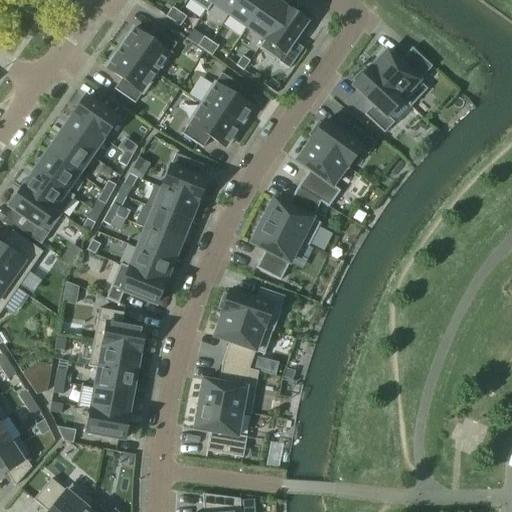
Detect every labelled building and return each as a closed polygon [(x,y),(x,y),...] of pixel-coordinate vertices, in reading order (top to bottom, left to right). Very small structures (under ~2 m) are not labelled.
[(213,0),(189,0),(206,11),(213,0)] [(240,0),(213,0),(206,11),(207,12),(212,4),(229,16),(240,0)] [(266,0),(240,0),(229,16),(247,28),(266,0)] [(286,9),(272,0),(266,0),(247,28),(264,40),(258,48),(259,48),(286,9)] [(179,12),(172,8),(166,17),(172,22),(179,12)] [(306,23),(286,9),(259,48),(278,62),(293,42),(306,23)] [(186,17),(179,12),(172,22),(180,27),(186,17)] [(148,40),(133,29),(127,37),(125,35),(117,47),(155,74),(169,54),(148,40)] [(155,30),(148,40),(169,54),(176,44),(155,30)] [(211,42),(204,37),(197,46),(204,51),(211,42)] [(218,47),(211,42),(204,51),(211,56),(218,47)] [(297,45),(293,42),(278,62),(289,69),(296,59),(303,49),(297,45)] [(155,74),(117,47),(108,59),(111,61),(105,68),(121,79),(142,93),(155,74)] [(431,67),(411,49),(403,57),(413,67),(408,72),(418,81),(431,67)] [(413,67),(403,57),(398,63),(386,52),(370,69),(369,68),(369,69),(402,100),(418,81),(408,72),(413,67)] [(250,62),(242,56),(236,66),(243,71),(250,62)] [(402,100),(369,69),(366,72),(363,69),(353,81),(356,83),(353,87),(373,105),(386,117),(387,116),(402,100)] [(221,74),(214,84),(235,98),(242,87),(221,74)] [(142,93),(121,79),(114,89),(135,104),(142,93)] [(235,98),(214,84),(201,104),(241,130),(248,118),(246,116),(251,108),(235,98)] [(116,119),(85,97),(72,117),(103,139),(116,119)] [(241,130),(201,104),(189,124),(209,138),(226,148),(231,140),(233,142),(241,130)] [(386,117),(373,105),(364,115),(384,133),(394,123),(390,120),(387,116),(386,117)] [(103,139),(72,117),(59,135),(90,156),(103,139)] [(321,125),(318,123),(309,136),(312,138),(310,141),(346,167),(359,149),(360,148),(346,138),(324,121),(321,125)] [(209,138),(189,124),(182,135),(203,148),(209,138)] [(376,144),(353,127),(351,130),(346,138),(360,148),(359,149),(367,155),(376,144)] [(90,156),(59,135),(47,152),(78,174),(90,156)] [(310,142),(296,161),(309,171),(306,175),(317,184),(321,178),(332,186),(345,167),(346,168),(346,167),(310,141),(309,141),(310,142)] [(136,148),(128,143),(123,153),(131,157),(136,148)] [(78,174),(47,152),(34,170),(73,197),(74,197),(66,191),(78,174)] [(131,157),(123,153),(118,163),(126,167),(131,157)] [(142,169),(134,165),(129,174),(137,179),(142,169)] [(205,181),(170,167),(161,189),(196,203),(205,181)] [(73,197),(34,170),(22,188),(61,215),(73,197)] [(137,179),(129,174),(123,184),(131,188),(137,179)] [(317,184),(306,175),(297,188),(320,202),(328,207),(340,191),(332,186),(321,178),(317,184)] [(115,186),(107,181),(102,191),(110,195),(115,186)] [(61,215),(22,188),(9,207),(40,229),(53,210),(61,216),(61,215)] [(320,202),(297,188),(295,192),(291,200),(303,207),(300,213),(311,219),(320,202)] [(196,203),(161,189),(153,209),(188,223),(196,203)] [(110,195),(102,191),(97,201),(105,205),(110,195)] [(287,207),(273,199),(261,222),(309,246),(320,223),(311,219),(300,213),(303,207),(291,200),(287,207)] [(121,207),(113,203),(107,212),(115,217),(121,207)] [(188,223),(153,209),(145,229),(180,243),(188,223)] [(115,217),(107,212),(102,222),(110,226),(115,217)] [(94,224),(86,219),(81,229),(89,233),(94,224)] [(309,246),(261,222),(250,244),(264,251),(261,258),(273,264),(277,258),(289,264),(300,242),(308,246),(309,246)] [(180,243),(145,229),(137,249),(172,263),(180,243)] [(0,246),(0,276),(17,289),(42,252),(12,231),(1,247),(0,246)] [(100,245),(92,240),(86,250),(94,255),(100,245)] [(73,267),(82,252),(71,244),(61,258),(73,267)] [(172,263),(137,249),(129,268),(164,283),(172,263)] [(289,264),(277,258),(273,264),(261,258),(256,268),(265,273),(280,281),(289,264)] [(129,268),(120,264),(111,287),(155,305),(164,283),(129,268)] [(0,276),(0,312),(17,289),(0,276)] [(65,283),(62,302),(74,305),(78,285),(65,283)] [(285,297),(259,288),(255,300),(271,306),(271,307),(280,310),(285,297)] [(227,295),(223,294),(218,309),(222,310),(221,314),(273,331),(280,310),(271,307),(271,306),(255,300),(228,291),(227,295)] [(139,353),(143,330),(121,326),(123,313),(99,309),(92,344),(139,353)] [(227,350),(240,354),(242,347),(255,352),(264,355),(272,332),(273,331),(221,314),(220,314),(221,315),(213,337),(229,343),(227,350)] [(66,340),(56,338),(54,350),(63,351),(66,340)] [(139,353),(92,344),(88,366),(135,374),(139,353)] [(255,352),(242,347),(240,354),(227,350),(222,363),(249,369),(255,352)] [(0,368),(1,370),(9,364),(2,354),(0,355),(0,368)] [(234,378),(232,386),(255,390),(258,372),(249,369),(222,363),(220,376),(234,378)] [(7,380),(15,374),(9,364),(1,370),(7,380)] [(94,389),(131,396),(135,374),(88,366),(88,367),(97,368),(94,389)] [(30,390),(49,392),(50,368),(32,367),(30,390)] [(286,368),(283,377),(292,381),(295,371),(286,368)] [(57,369),(54,381),(64,383),(66,371),(57,369)] [(250,414),(255,390),(232,386),(234,378),(220,376),(218,383),(202,380),(198,405),(250,414)] [(62,395),(64,383),(54,381),(52,393),(62,395)] [(94,389),(90,410),(127,417),(131,396),(94,389)] [(18,396),(24,406),(32,401),(26,390),(18,396)] [(39,411),(32,401),(24,406),(31,416),(39,411)] [(62,405),(51,403),(49,412),(61,414),(62,405)] [(222,441),(224,433),(237,436),(241,413),(250,415),(250,414),(198,405),(193,429),(210,432),(209,438),(222,441)] [(127,417),(90,410),(85,433),(123,440),(127,417)] [(0,422),(6,419),(5,418),(0,421),(0,448),(10,442),(0,427),(0,422)] [(35,426),(41,436),(49,431),(44,420),(35,426)] [(222,441),(209,438),(206,451),(242,458),(246,437),(237,436),(224,433),(222,441)] [(0,448),(0,475),(5,472),(25,459),(25,458),(21,460),(10,442),(0,448)] [(25,459),(5,472),(14,486),(31,468),(25,459)] [(51,479),(33,500),(42,508),(51,497),(57,502),(65,492),(51,479)] [(81,511),(91,500),(72,484),(65,492),(57,502),(51,497),(42,508),(47,511),(81,511)] [(240,511),(239,500),(202,495),(203,511),(240,511)] [(117,511),(114,509),(111,511),(105,511),(91,500),(81,511),(117,511)]
